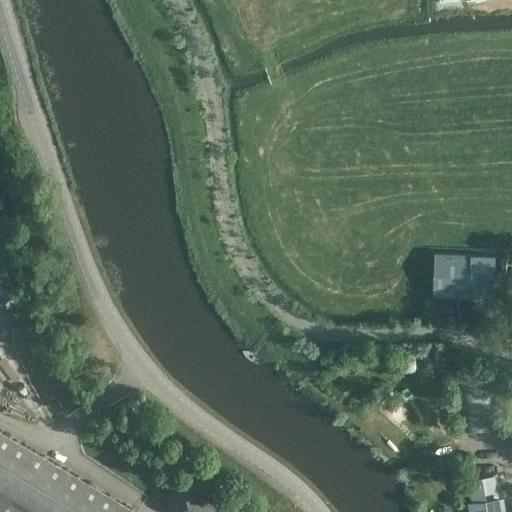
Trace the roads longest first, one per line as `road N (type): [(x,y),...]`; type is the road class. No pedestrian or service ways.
road 1 (tertiary): [(314,511),(173,400),(127,346),(60,201),(2,0)]
road 2 (unclassified): [(511,384),(503,359),(474,340),(338,336),(308,327),(265,297),(234,249),(211,95),(177,0)]
road 3 (track): [(0,421),(152,511)]
